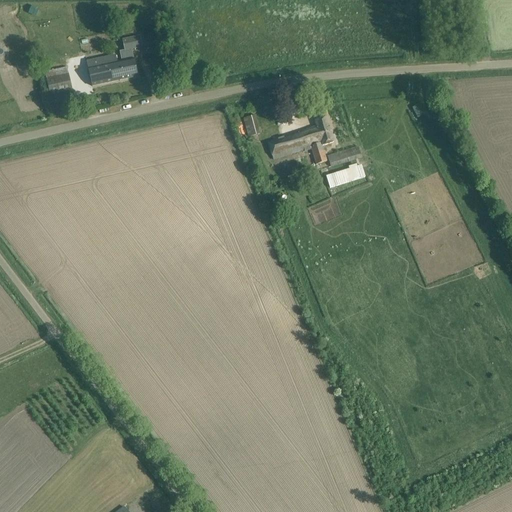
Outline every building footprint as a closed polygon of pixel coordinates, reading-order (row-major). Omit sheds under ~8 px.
[(27,13),(36,15),(37,8),(28,6),(27,13)] [(124,61),(128,78),(138,76),(132,49),(142,47),(140,36),(123,40),(125,50),(120,51),(122,61),(122,62),(124,61)] [(92,86),(128,78),(124,61),(122,62),(122,61),(117,62),(116,55),(86,61),(92,86)] [(72,91),(70,81),(67,67),(45,72),(51,95),(72,91)] [(259,134),(257,125),(255,115),(244,118),(248,137),(259,134)] [(334,142),(329,127),(326,117),(315,121),(317,126),(268,143),(273,160),(311,148),(316,165),(327,162),(322,146),(334,142)] [(331,167),(361,157),(358,147),(327,156),(331,167)] [(361,169),(329,181),(333,191),(365,179),(361,169)]
